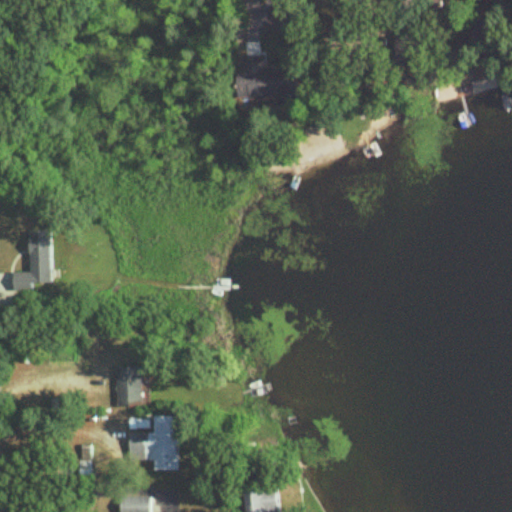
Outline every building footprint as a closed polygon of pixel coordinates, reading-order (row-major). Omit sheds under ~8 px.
[(244,57),(244,98),(293,97),(293,75),(264,75),(264,57),(244,57)] [(52,233),(32,233),(32,274),(16,274),(17,291),(33,291),(33,285),(53,284),(52,233)] [(144,367),(119,367),(119,406),(144,406),(144,367)] [(180,470),(180,436),(176,436),(176,418),(157,417),(157,434),(132,433),(131,461),(157,461),(156,470),(180,470)] [(282,511),(281,490),(250,492),(250,511),(282,511)] [(122,511),(153,511),(154,497),(123,497),(122,511)]
